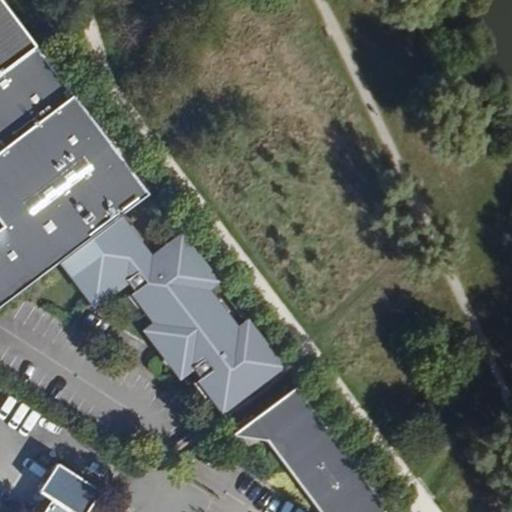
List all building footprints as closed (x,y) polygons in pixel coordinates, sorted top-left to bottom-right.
[(0,0),(0,72),(36,45),(0,0)] [(36,45),(0,72),(0,142),(2,146),(0,147),(0,224),(0,225),(0,224),(0,304),(62,258),(115,218),(149,193),(36,45)] [(115,218),(62,258),(67,264),(65,265),(69,271),(71,270),(86,289),(84,290),(89,296),(95,291),(100,298),(105,293),(104,292),(123,278),(133,292),(135,290),(149,310),(148,311),(152,317),(154,316),(158,322),(152,326),(157,332),(151,337),(155,343),(157,342),(172,361),(170,362),(174,368),(181,363),(185,370),(189,367),(199,379),(200,377),(215,397),(213,398),(218,404),(224,399),(229,405),(237,400),(236,398),(264,377),(265,379),(273,373),(268,366),(274,362),(270,356),(268,357),(253,337),(255,336),(251,331),(244,335),(240,329),(233,334),(228,327),(230,326),(226,321),(224,322),(209,302),(211,301),(207,295),(205,296),(201,290),(206,285),(202,279),(208,274),(204,268),(202,270),(188,250),(189,249),(185,243),(179,248),(174,242),(147,261),(143,255),(144,254),(140,248),(138,250),(124,230),(125,229),(121,223),(119,224),(115,218)] [(383,511),(387,508),(294,388),(249,423),(263,443),(316,511),(383,511)] [(263,443),(249,423),(239,431),(242,434),(237,438),(263,443)] [(73,511),(51,498),(42,511),(73,511)]
